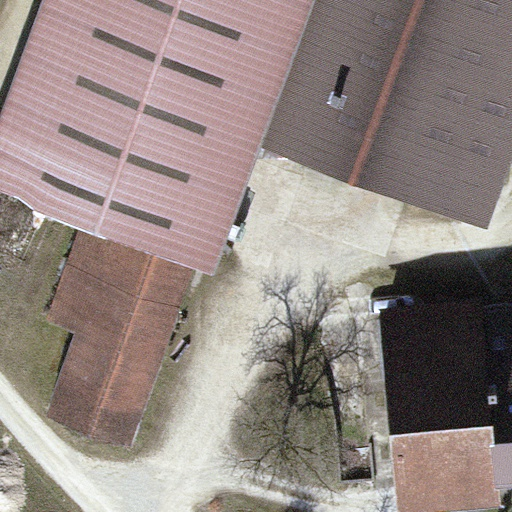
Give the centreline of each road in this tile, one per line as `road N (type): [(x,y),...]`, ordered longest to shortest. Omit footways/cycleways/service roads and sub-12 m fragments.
road 1 (track): [(410,511),(349,436),(268,511)]
road 2 (unclassified): [(102,511),(0,399)]
